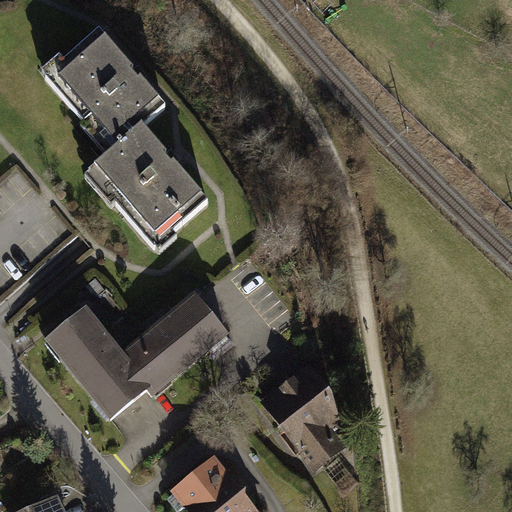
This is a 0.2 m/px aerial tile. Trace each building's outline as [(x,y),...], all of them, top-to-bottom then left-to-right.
[(106,33),(54,77),(113,146),(95,161),(160,238),(207,198),(142,122),(165,102),(106,33)] [(91,307),(46,343),(115,430),(230,339),(201,302),(131,357),(91,307)] [(329,390),(314,371),(266,410),(313,469),(343,445),(330,429),(336,424),(329,390)] [(255,511),(213,460),(167,498),(179,511),(255,511)] [(64,511),(59,499),(28,511),(64,511)]
